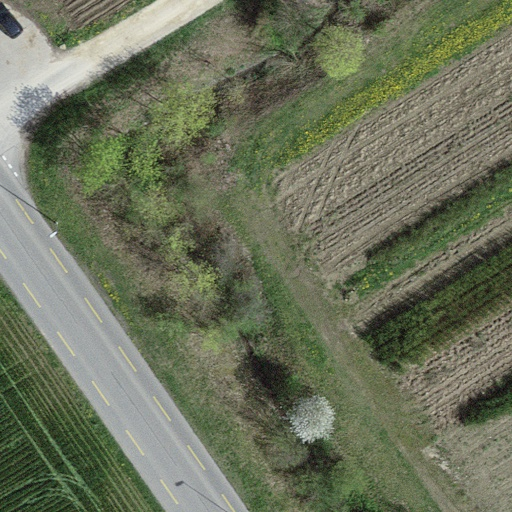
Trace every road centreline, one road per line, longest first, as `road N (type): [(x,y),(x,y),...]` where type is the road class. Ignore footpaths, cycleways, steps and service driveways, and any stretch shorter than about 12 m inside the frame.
road 1 (track): [(476,511),(237,152)]
road 2 (tertiary): [(201,511),(0,223)]
road 3 (track): [(0,127),(201,0)]
